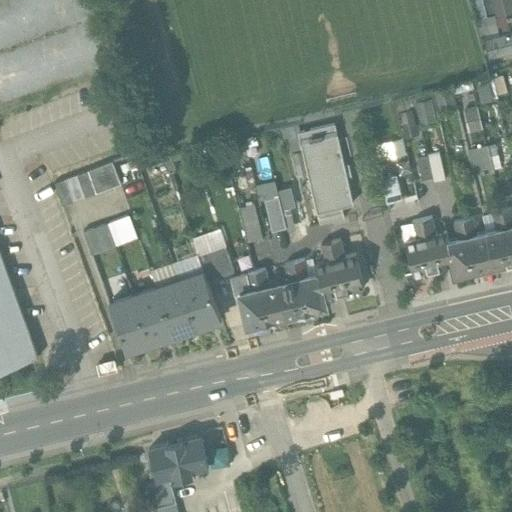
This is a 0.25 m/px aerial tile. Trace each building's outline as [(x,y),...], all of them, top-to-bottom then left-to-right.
[(511,0),(476,0),(491,57),(511,51),(511,32),(501,35),(497,16),(511,12),(511,0)] [(451,88),(434,92),(438,110),(456,106),(451,88)] [(431,100),(416,103),(421,126),(436,123),(431,100)] [(477,106),(463,110),(468,132),(482,129),(477,106)] [(412,110),(399,113),(405,138),(418,135),(412,110)] [(335,121),(300,130),(319,210),(343,205),(354,202),(335,121)] [(403,139),(374,145),(377,161),(406,155),(403,139)] [(487,145),(467,150),(473,177),(494,171),(487,145)] [(440,151),(429,153),(435,181),(446,178),(440,151)] [(428,154),(417,157),(423,178),(434,176),(428,154)] [(111,160),(87,169),(95,192),(120,183),(111,160)] [(87,169),(53,183),(61,206),(95,192),(87,169)] [(396,175),(381,179),(388,203),(403,199),(396,175)] [(260,199),(266,198),(273,229),(286,226),(276,179),(256,183),(260,199)] [(240,206),(249,241),(266,236),(256,202),(240,206)] [(343,205),(319,210),(322,222),(346,216),(343,205)] [(511,206),(503,208),(507,224),(511,223),(511,206)] [(503,208),(494,211),(498,226),(507,224),(503,208)] [(129,213),(107,221),(115,243),(137,235),(129,213)] [(433,215),(423,217),(427,233),(437,231),(433,215)] [(474,216),(465,218),(468,233),(478,231),(474,216)] [(423,217),(414,220),(418,236),(427,233),(423,217)] [(465,218),(455,220),(459,236),(468,233),(465,218)] [(107,221),(82,230),(90,252),(115,244),(115,243),(107,221)] [(498,226),(488,229),(496,263),(511,259),(511,243),(507,224),(498,226)] [(220,228),(193,237),(204,268),(208,279),(235,269),(220,228)] [(437,231),(427,233),(435,267),(442,266),(441,265),(453,262),(455,262),(449,238),(450,238),(448,229),(437,231)] [(478,231),(468,233),(477,268),(496,263),(488,229),(478,231)] [(418,236),(406,238),(412,260),(411,260),(414,273),(426,270),(426,269),(429,268),(429,269),(435,267),(427,233),(418,236)] [(450,238),(449,238),(455,262),(453,262),(455,273),(477,268),(468,233),(459,236),(450,238)] [(341,237),(332,240),(336,256),(345,254),(341,237)] [(332,240),(322,242),(326,258),(336,256),(332,240)] [(0,369),(38,355),(0,251),(0,369)] [(345,254),(336,256),(344,289),(365,284),(363,273),(362,273),(356,251),(345,254)] [(326,258),(315,261),(317,270),(319,270),(325,294),(326,294),(344,289),(336,256),(326,258)] [(305,257),(296,259),(299,275),(309,272),(305,257)] [(296,259),(286,262),(290,277),(299,275),(296,259)] [(266,267),(257,269),(260,284),(270,282),(266,267)] [(208,279),(204,268),(179,276),(197,329),(220,321),(219,317),(221,317),(208,279)] [(257,269),(230,275),(235,292),(238,291),(260,284),(257,269)] [(309,272),(299,275),(307,311),(314,309),(314,308),(328,305),(326,294),(325,294),(319,270),(317,270),(309,272)] [(290,277),(280,280),(289,315),(307,311),(299,275),(290,277)] [(179,276),(157,284),(175,336),(197,329),(179,276)] [(270,282),(260,284),(269,320),(289,315),(280,280),(270,282)] [(157,284),(134,292),(152,344),(175,336),(157,284)] [(260,284),(238,291),(246,325),(269,320),(260,284)] [(152,344),(134,292),(110,300),(127,352),(152,344)] [(113,358),(101,361),(104,373),(116,369),(113,358)] [(201,433),(175,439),(183,474),(192,471),(191,467),(208,463),(201,433)] [(175,439),(149,446),(157,475),(173,471),(174,476),(183,474),(175,439)] [(170,478),(146,484),(154,509),(176,503),(170,478)] [(178,511),(176,503),(154,509),(154,511),(178,511)]
